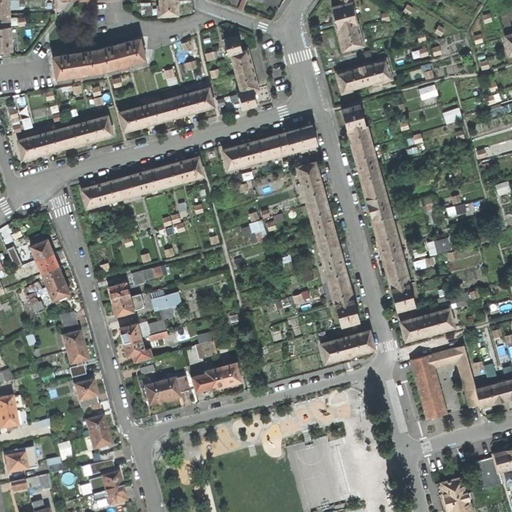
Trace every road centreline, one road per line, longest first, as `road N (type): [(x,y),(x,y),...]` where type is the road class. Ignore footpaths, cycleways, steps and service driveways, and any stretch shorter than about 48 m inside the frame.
road 1 (residential): [(381,367),(387,345),(321,114),(306,101)]
road 2 (residential): [(51,179),(137,437)]
road 3 (residential): [(51,179),(306,101)]
road 4 (residential): [(381,367),(137,437)]
road 5 (residential): [(115,0),(127,22),(165,29),(216,10)]
